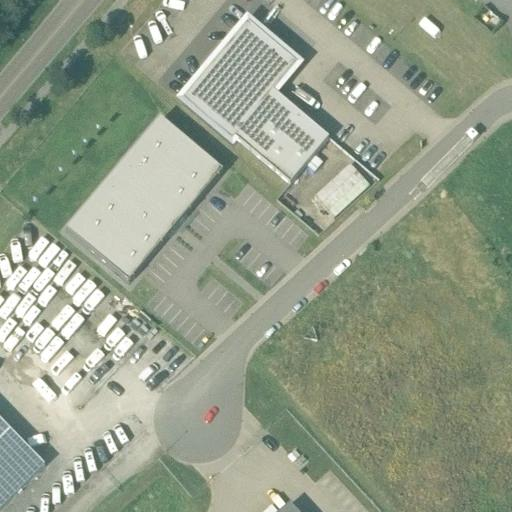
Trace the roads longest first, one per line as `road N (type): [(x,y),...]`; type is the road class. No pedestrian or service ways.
road 1 (unclassified): [(511,98),(241,344),(216,376),(199,419)]
road 2 (secondary): [(0,93),(79,0)]
